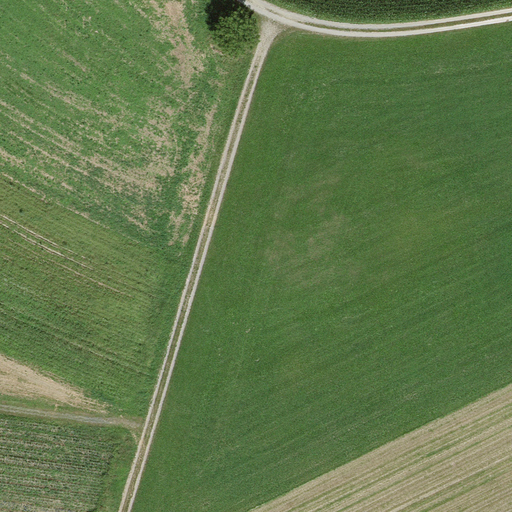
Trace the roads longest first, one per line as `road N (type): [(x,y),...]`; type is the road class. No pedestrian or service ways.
road 1 (track): [(121,511),(271,10)]
road 2 (track): [(511,13),(418,30),(305,26),(249,0)]
